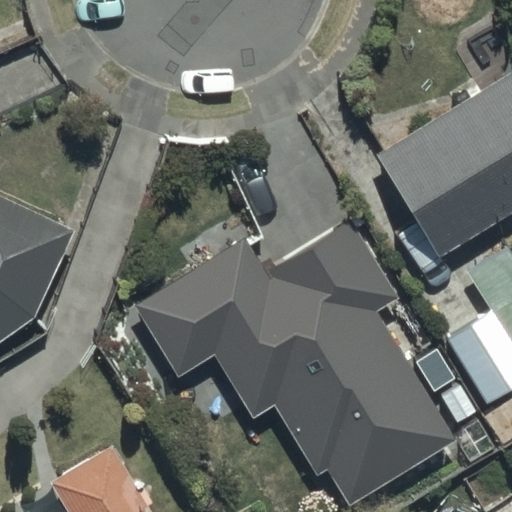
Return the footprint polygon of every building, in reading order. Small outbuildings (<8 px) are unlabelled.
[(511,57),(359,149),(422,251),(511,194),(511,57)] [(0,328),(16,317),(56,225),(0,199),(0,328)] [(246,237),(136,304),(180,374),(215,353),(254,416),(275,403),(320,476),(327,471),(349,506),(460,438),(382,312),(400,301),(350,220),(267,271),(246,237)] [(477,309),(435,334),(477,403),(511,382),(511,262),(500,242),(454,269),(477,309)] [(58,511),(136,511),(97,443),(38,477),(58,511)]
